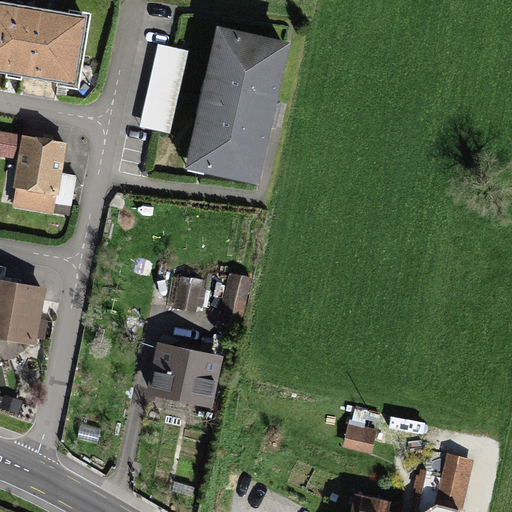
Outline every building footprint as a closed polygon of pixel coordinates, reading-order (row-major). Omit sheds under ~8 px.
[(0,79),(71,91),(83,21),(0,7),(0,79)] [(251,191),(286,48),(214,31),(179,174),(251,191)] [(68,149),(21,141),(9,171),(5,211),(51,217),(68,149)] [(243,283),(228,280),(219,321),(235,324),(243,283)] [(44,291),(0,284),(0,359),(13,362),(25,347),(36,348),(44,291)] [(206,299),(176,291),(170,314),(201,321),(206,299)] [(157,350),(150,390),(205,400),(212,360),(157,350)] [(348,426),(343,446),(367,453),(372,433),(348,426)] [(476,455),(456,450),(445,500),(465,504),(476,455)] [(357,498),(353,511),(438,511),(441,505),(410,498),(407,511),(357,498)]
